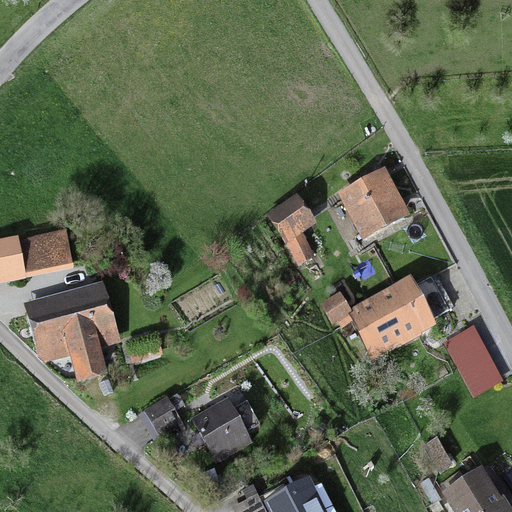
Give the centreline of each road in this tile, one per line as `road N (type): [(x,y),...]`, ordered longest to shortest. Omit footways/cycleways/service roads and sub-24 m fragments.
road 1 (unclassified): [(320,0),(511,339)]
road 2 (unknown): [(0,336),(103,432),(186,456),(228,511)]
